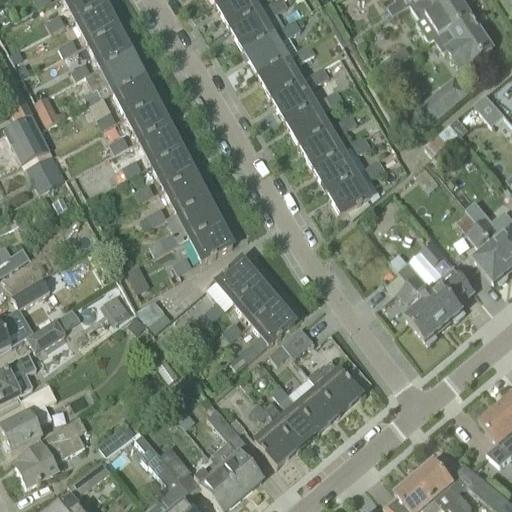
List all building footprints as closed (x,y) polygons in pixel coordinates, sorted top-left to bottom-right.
[(38,0),(31,4),(37,15),(50,8),(46,0),(38,0)] [(102,11),(96,0),(63,0),(61,2),(73,26),(102,11)] [(230,0),(208,0),(214,9),(230,0)] [(256,16),(246,0),(230,0),(214,9),(228,33),(256,16)] [(472,20),(459,0),(427,0),(416,7),(410,11),(419,25),(415,27),(429,48),(436,43),(472,20)] [(286,13),(280,2),(266,11),(272,21),(286,13)] [(385,13),(391,22),(405,13),(399,4),(385,13)] [(114,35),(102,11),(73,26),(86,50),(114,35)] [(270,40),(256,16),(228,33),(242,56),(270,40)] [(492,54),(472,20),(436,43),(442,55),(446,53),(458,74),(492,54)] [(57,21),(44,28),(50,40),(63,32),(57,21)] [(284,63),(276,50),(299,36),(293,26),(270,40),(242,56),(256,80),(284,63)] [(127,59),(114,35),(86,50),(99,74),(127,59)] [(70,45),(56,53),(62,64),(76,56),(70,45)] [(307,49),(294,57),(301,70),(315,62),(307,49)] [(111,98),(140,83),(127,59),(99,74),(88,80),(74,87),(73,88),(80,103),(82,102),(88,112),(111,98)] [(298,87),(284,63),(256,80),(270,103),(298,87)] [(69,76),(74,87),(88,80),(83,69),(69,76)] [(321,72),(308,81),(315,92),(328,84),(321,72)] [(124,123),(152,108),(140,83),(111,98),(124,123)] [(312,110),(298,87),(270,103),(284,127),(312,110)] [(426,131),(459,104),(446,87),(412,113),(426,131)] [(326,134),(318,121),(342,107),(335,96),(312,110),(284,127),(298,150),(326,134)] [(26,112),(18,98),(4,105),(17,128),(31,121),(26,112)] [(491,131),(503,119),(484,98),(472,110),(491,131)] [(47,102),(32,109),(45,134),(66,123),(62,115),(56,119),(47,102)] [(165,132),(152,108),(124,123),(137,147),(165,132)] [(356,130),(350,120),(335,128),(342,139),(356,130)] [(17,128),(1,136),(19,172),(35,163),(38,162),(49,157),(31,121),(17,128)] [(448,148),(464,133),(456,124),(439,139),(448,148)] [(178,156),(165,132),(137,147),(149,171),(178,156)] [(340,157),(326,134),(298,150),(312,174),(340,157)] [(98,154),(104,165),(126,153),(121,142),(98,154)] [(370,155),(363,143),(349,151),(356,162),(370,155)] [(190,180),(178,156),(149,171),(162,195),(190,180)] [(61,179),(49,157),(38,162),(49,183),(53,190),(63,185),(61,179)] [(353,181),(340,157),(312,174),(326,197),(353,181)] [(120,174),(126,185),(140,177),(134,166),(120,174)] [(376,167),(363,175),(369,186),(383,179),(376,167)] [(203,204),(190,180),(162,195),(175,219),(203,204)] [(368,205),(353,181),(326,197),(339,220),(337,221),(338,223),(368,205)] [(147,190),(132,198),(137,209),(152,201),(147,190)] [(187,243),(216,229),(203,204),(175,219),(165,224),(165,225),(164,225),(171,239),(147,252),(152,263),(187,243)] [(144,236),(164,225),(165,225),(165,224),(159,215),(138,226),(144,236)] [(501,241),(486,223),(476,231),(511,273),(511,235),(510,233),(501,241)] [(228,252),(216,229),(187,243),(200,268),(231,252),(230,251),(228,252)] [(511,274),(511,273),(476,231),(465,239),(481,258),(473,265),(493,290),(511,274)] [(457,310),(474,296),(453,272),(428,293),(408,268),(406,269),(399,260),(389,268),(397,277),(407,289),(443,332),(453,324),(455,326),(464,318),(457,310)] [(185,263),(170,271),(174,279),(176,282),(191,274),(185,263)] [(213,325),(232,309),(256,288),(239,268),(240,267),(240,266),(214,287),(225,300),(205,316),(213,325)] [(17,316),(49,297),(41,283),(9,302),(17,316)] [(250,330),(274,310),(256,288),(232,309),(250,330)] [(443,332),(407,289),(397,298),(412,316),(404,323),(426,350),(436,342),(434,340),(443,332)] [(153,339),(167,327),(151,307),(135,316),(153,339)] [(268,351),(293,329),(292,328),(291,329),(274,310),(250,330),(259,341),(240,358),(249,368),(268,351)] [(8,352),(4,342),(10,338),(11,333),(3,320),(0,321),(0,359),(2,359),(10,354),(8,352)] [(65,340),(55,325),(24,345),(35,361),(65,340)] [(235,328),(223,338),(231,347),(242,337),(235,328)] [(311,348),(299,335),(280,352),(287,361),(288,360),(293,365),(311,348)] [(275,371),(287,361),(280,352),(267,362),(275,371)] [(28,394),(22,382),(34,375),(27,361),(2,374),(1,372),(0,372),(0,408),(16,400),(28,394)] [(329,367),(319,376),(327,385),(316,395),(336,419),(357,402),(358,404),(359,403),(329,367)] [(358,370),(345,376),(355,395),(367,389),(358,370)] [(50,426),(43,411),(54,405),(47,390),(19,406),(26,419),(24,420),(15,425),(0,432),(0,439),(3,446),(1,447),(5,456),(8,455),(10,459),(27,450),(39,444),(34,434),(50,426)] [(316,437),(295,413),(277,391),(268,398),(286,420),(274,430),(295,454),(316,437)] [(336,419),(316,395),(295,413),(316,437),(336,419)] [(511,398),(498,410),(511,427),(511,398)] [(247,416),(257,428),(267,420),(257,408),(247,416)] [(511,427),(498,410),(478,427),(497,450),(486,460),(498,471),(511,459),(511,427)] [(235,440),(215,416),(205,424),(225,448),(226,448),(235,440)] [(82,453),(75,441),(85,436),(77,422),(38,450),(16,466),(17,467),(17,466),(20,471),(14,474),(24,495),(55,479),(50,470),(82,453)] [(105,464),(131,443),(132,442),(132,441),(133,440),(125,430),(96,452),(105,464)] [(295,454),(274,430),(253,448),(275,474),(276,473),(274,472),(295,454)] [(191,502),(178,487),(157,463),(137,437),(133,440),(132,441),(132,442),(131,443),(144,459),(138,463),(146,473),(148,472),(165,492),(157,499),(167,511),(182,511),(181,510),(191,502)] [(259,487),(247,472),(226,448),(225,448),(207,464),(212,470),(216,475),(240,503),(258,487),(259,488),(259,487)] [(168,454),(157,463),(178,487),(188,478),(168,454)] [(459,482),(453,487),(434,465),(414,482),(433,505),(439,511),(470,511),(471,511),(458,498),(466,491),(459,482)] [(75,503),(108,478),(99,466),(66,491),(75,503)] [(228,511),(240,503),(216,475),(212,470),(193,486),(214,511),(228,511)] [(439,511),(433,505),(414,482),(393,499),(396,502),(383,511),(439,511)] [(480,483),(470,495),(490,511),(502,511),(508,506),(480,483)]
